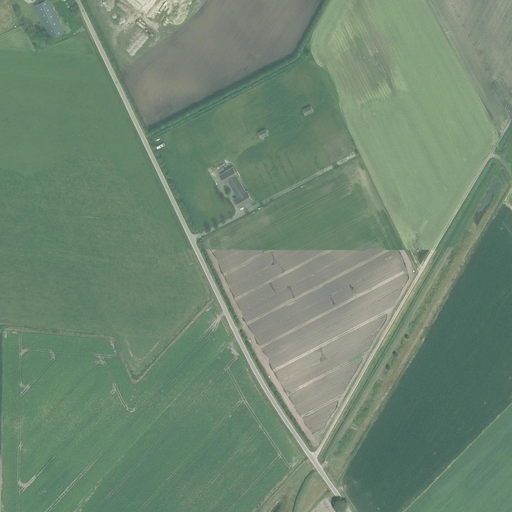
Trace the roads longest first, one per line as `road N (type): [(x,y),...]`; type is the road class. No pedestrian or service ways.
road 1 (unclassified): [(347,511),(255,369),(76,0)]
road 2 (track): [(313,460),(511,119)]
